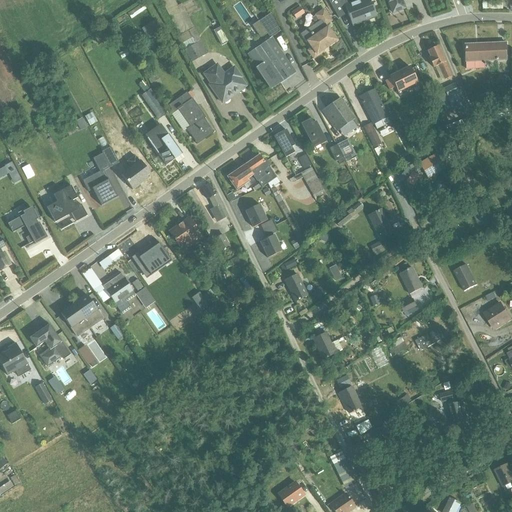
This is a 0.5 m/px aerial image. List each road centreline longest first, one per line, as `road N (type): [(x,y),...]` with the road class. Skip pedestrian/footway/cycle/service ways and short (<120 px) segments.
road 1 (residential): [(208,169),(372,507)]
road 2 (residential): [(208,169),(398,39),(453,21),(511,18)]
road 3 (track): [(390,181),(511,421)]
road 4 (residential): [(0,314),(208,169)]
road 5 (track): [(511,249),(469,163),(475,118),(435,26)]
road 6 (track): [(150,0),(236,149)]
road 7 (track): [(285,333),(417,234)]
